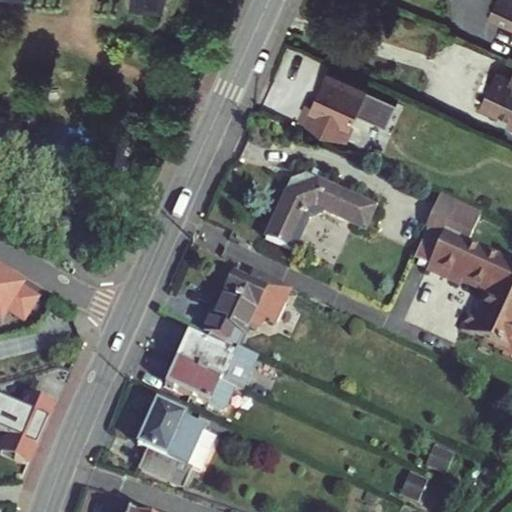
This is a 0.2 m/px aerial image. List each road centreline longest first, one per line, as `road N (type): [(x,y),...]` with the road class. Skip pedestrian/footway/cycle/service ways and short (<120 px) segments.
road 1 (residential): [(125,317),(269,0)]
road 2 (residential): [(44,511),(125,317)]
road 3 (residential): [(0,248),(125,317)]
